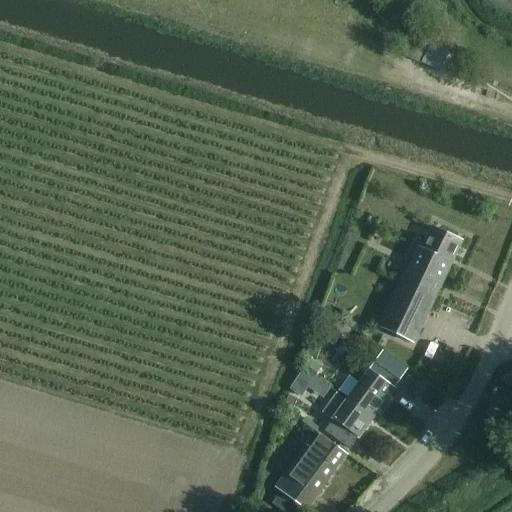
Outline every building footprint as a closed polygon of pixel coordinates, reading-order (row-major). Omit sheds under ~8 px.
[(450,52),(433,43),(424,62),(439,73),(450,52)] [(414,343),(442,285),(462,242),(433,228),(423,250),(420,248),(382,328),(414,343)] [(311,336),(305,355),(318,360),(325,341),(311,336)] [(309,359),(303,367),(316,377),(322,369),(309,359)] [(307,388),(314,378),(303,371),(297,381),(307,388)] [(373,420),(387,401),(386,400),(394,389),(370,371),(353,393),(344,386),(338,394),(348,401),(373,420)] [(359,439),(373,420),(337,395),(324,413),(333,420),(325,431),(350,449),(358,438),(359,439)] [(293,411),(297,400),(290,397),(286,408),(293,411)] [(305,511),(306,511),(345,458),(345,457),(319,438),(280,494),(305,511)]
